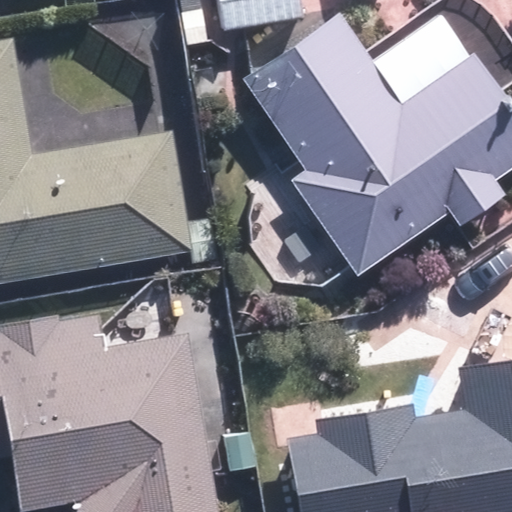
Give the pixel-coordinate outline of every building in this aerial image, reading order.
[(298,0),(215,0),(221,30),(302,15),(298,0)] [(286,180),(310,214),(279,236),(298,263),(329,241),(354,276),(448,210),(456,222),(501,190),(496,182),(511,170),(511,120),(438,14),(370,62),(334,11),(238,79),(302,169),(286,180)] [(0,282),(188,248),(190,260),(218,255),(212,217),(183,223),(166,126),(26,151),(6,37),(0,38),(0,282)] [(26,511),(59,507),(67,511),(219,511),(190,334),(101,349),(95,308),(0,324),(0,465),(12,463),(20,511),(26,511)] [(511,511),(511,356),(454,366),(461,406),(407,415),(404,401),(322,415),(318,391),(277,398),(296,511),(511,511)]
